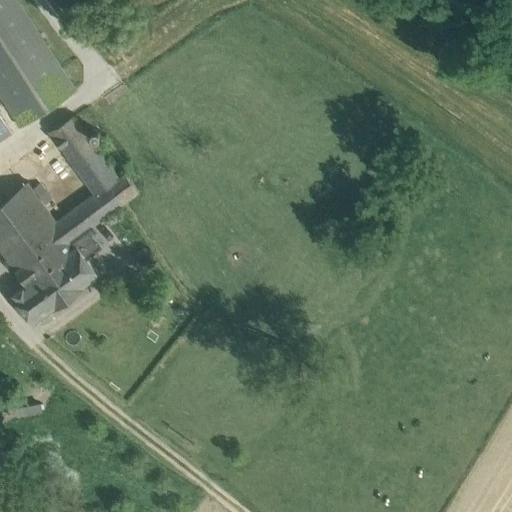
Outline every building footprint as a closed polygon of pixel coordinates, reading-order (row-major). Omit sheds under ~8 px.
[(17,0),(0,0),(0,90),(7,101),(21,124),(75,89),(17,0)] [(0,137),(11,130),(0,113),(0,105),(7,101),(0,90),(0,137)] [(119,176),(74,115),(50,131),(95,193),(119,176)] [(95,193),(57,221),(66,234),(71,241),(139,191),(125,172),(119,176),(95,193)] [(28,182),(0,203),(0,247),(17,270),(66,234),(57,221),(28,182)] [(66,234),(17,270),(27,284),(12,295),(32,323),(54,307),(56,309),(85,287),(83,285),(99,273),(77,246),(75,247),(71,241),(66,234)]
